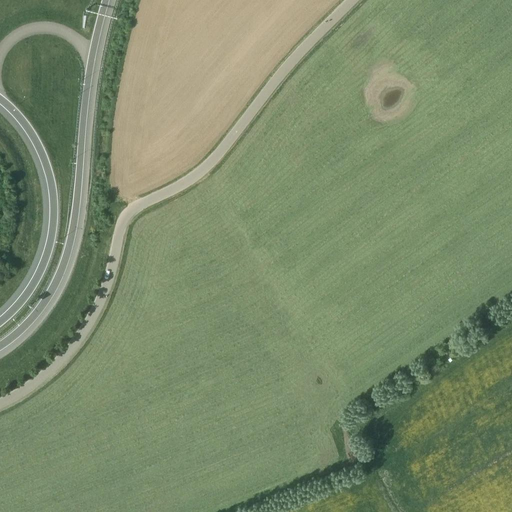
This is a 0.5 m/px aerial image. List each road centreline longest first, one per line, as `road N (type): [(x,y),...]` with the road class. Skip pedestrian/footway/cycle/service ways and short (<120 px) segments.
road 1 (unclassified): [(0,404),(77,343),(99,306),(122,221),(210,162),(353,0)]
road 2 (motorway): [(0,348),(43,306),(63,269),(109,0)]
road 3 (motorway): [(0,101),(41,153),(54,197),(42,270),(0,322)]
